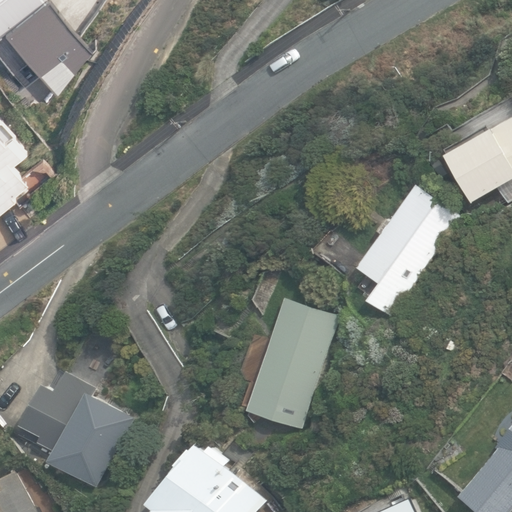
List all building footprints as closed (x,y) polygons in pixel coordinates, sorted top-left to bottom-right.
[(0,0),(0,48),(43,104),(88,48),(49,0),(0,0)] [(0,210),(16,196),(14,194),(30,181),(12,161),(29,147),(14,131),(17,128),(3,112),(0,112),(0,210)] [(511,117),(450,153),(477,200),(509,181),(511,185),(511,117)] [(371,298),(394,315),(465,215),(458,210),(420,183),(393,220),(390,218),(381,231),(385,233),(361,266),(383,281),(371,298)] [(251,410),(305,427),(342,314),(288,296),(251,410)] [(95,391),(98,386),(70,370),(59,389),(48,383),(25,424),(45,435),(41,441),(59,451),(54,459),(100,485),(139,416),(95,391)] [(463,493),(486,511),(511,511),(511,428),(499,445),(501,446),(463,493)] [(154,511),(261,511),(272,500),(206,441),(179,470),(180,471),(153,501),(159,507),(154,511)] [(42,511),(20,469),(0,479),(0,511),(42,511)] [(341,480),(324,498),(338,511),(340,511),(356,495),(341,480)]
